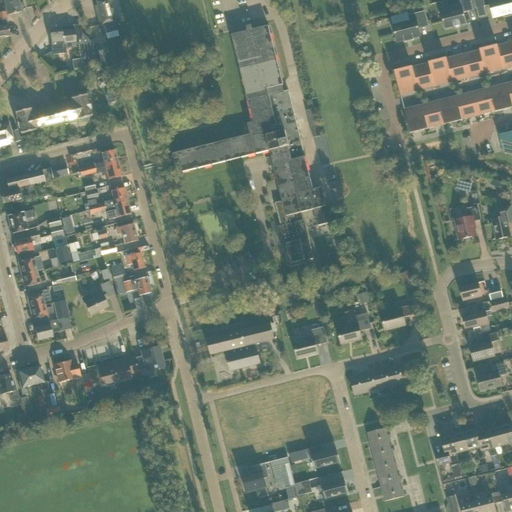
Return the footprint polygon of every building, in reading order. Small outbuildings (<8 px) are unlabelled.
[(0,0),(0,4),(4,3),(7,15),(21,12),(18,0),(0,0)] [(107,0),(103,0),(96,2),(97,6),(94,7),(99,26),(103,25),(107,40),(119,37),(112,9),(110,10),(107,0)] [(460,25),(466,24),(463,13),(472,10),(469,0),(460,0),(459,0),(461,8),(440,14),(444,29),(453,27),(454,27),(460,26),(460,25)] [(473,0),(476,9),(485,7),(483,0),(473,0)] [(511,0),(496,0),(490,2),(494,18),(511,12),(511,0)] [(0,38),(10,36),(5,12),(0,13),(0,38)] [(417,25),(419,25),(420,28),(427,26),(424,13),(409,16),(410,22),(393,26),(396,42),(404,40),(405,42),(412,40),(412,38),(420,36),(417,25)] [(281,226),(277,227),(287,266),(290,267),(307,263),(308,260),(314,259),(304,220),(303,220),(301,213),(313,210),(317,226),(338,221),(334,204),(327,206),(322,188),(314,190),(289,91),(269,96),(268,89),(283,85),(269,26),(253,30),(252,25),(246,27),(247,31),(232,35),(254,123),(248,125),(250,134),(173,153),(174,160),(179,158),(182,173),(270,151),(283,201),(275,203),(281,226)] [(66,54),(66,49),(76,48),(76,45),(78,45),(82,45),(82,38),(75,39),(74,26),(61,27),(62,31),(50,32),(51,46),(52,46),(52,55),(66,54)] [(511,41),(497,46),(503,70),(503,67),(508,66),(509,66),(511,64),(511,41)] [(95,43),(82,45),(78,45),(80,59),(72,62),(72,64),(65,66),(67,71),(90,66),(90,64),(97,63),(95,43)] [(497,46),(480,50),(486,74),(492,73),(493,73),(492,70),(496,69),(497,69),(502,67),(503,70),(497,46)] [(480,50),(463,54),(469,79),(470,79),(469,76),(475,74),(475,75),(475,74),(479,73),(479,74),(479,73),(485,72),(486,74),(480,50)] [(114,65),(126,63),(124,52),(112,55),(114,65)] [(463,54),(446,58),(452,83),(453,83),(452,80),(458,79),(462,78),(463,78),(463,77),(468,76),(469,79),(463,54)] [(446,58),(429,63),(435,87),(436,87),(435,84),(441,83),(445,82),(446,85),(446,84),(452,83),(446,58)] [(429,63),(412,67),(419,91),(418,89),(424,87),(424,88),(424,87),(428,86),(429,86),(434,85),(435,87),(429,63)] [(412,67),(395,71),(401,96),(402,96),(401,93),(407,92),(407,91),(411,90),(412,93),(418,91),(418,92),(419,91),(412,67)] [(490,87),(496,112),(511,107),(511,104),(507,83),(506,83),(507,86),(502,87),(501,87),(497,88),(497,86),(496,86),(490,88),(490,87)] [(473,92),(479,116),(496,112),(490,87),(489,87),(490,90),(484,92),(484,91),(484,92),(480,93),(480,92),(480,93),(474,94),(473,92)] [(106,94),(109,104),(120,101),(118,91),(106,94)] [(456,96),(462,120),(479,116),(473,92),(473,94),(468,96),(467,96),(463,97),(457,98),(456,96)] [(30,109),(15,113),(17,118),(15,118),(18,129),(19,128),(20,134),(91,116),(86,95),(71,98),(72,102),(31,112),(30,109)] [(439,100),(445,125),(462,120),(456,96),(450,98),(450,97),(449,98),(450,100),(446,101),(445,101),(446,101),(440,103),(439,100)] [(422,104),(428,129),(445,125),(439,100),(439,103),(434,104),(433,104),(429,105),(423,107),(422,104)] [(405,108),(405,109),(411,133),(428,129),(422,104),(422,105),(416,106),(415,106),(416,109),(412,110),(412,109),(412,110),(406,111),(405,108)] [(307,111),(311,128),(313,138),(321,136),(314,109),(307,111)] [(9,124),(0,125),(0,147),(13,144),(9,124)] [(20,140),(17,130),(11,132),(14,142),(20,140)] [(511,132),(499,136),(503,153),(511,155),(511,132)] [(88,175),(96,173),(95,169),(118,163),(115,150),(101,154),(103,162),(93,164),(94,166),(87,168),(88,175)] [(118,163),(95,169),(96,173),(97,175),(106,172),(108,180),(121,177),(118,163)] [(50,169),(52,178),(68,174),(66,165),(50,169)] [(81,176),(88,175),(87,168),(79,170),(81,176)] [(46,187),(52,186),(48,169),(42,171),(45,182),(46,187)] [(2,192),(4,203),(12,201),(13,203),(21,201),(19,193),(27,191),(27,192),(34,191),(32,185),(45,182),(42,171),(6,179),(8,190),(2,192)] [(83,185),(85,192),(95,190),(93,182),(83,185)] [(98,212),(106,211),(105,207),(128,201),(124,188),(111,192),(113,200),(104,202),(104,204),(98,205),(96,206),(98,212)] [(87,199),(97,197),(95,191),(86,193),(87,199)] [(105,207),(106,211),(106,213),(116,211),(117,218),(131,214),(128,201),(105,207)] [(90,214),(98,212),(96,206),(88,208),(90,214)] [(492,220),(496,240),(511,237),(507,219),(511,218),(511,210),(511,206),(498,209),(500,218),(492,220)] [(455,221),(459,240),(476,236),(473,222),(481,220),(478,207),(465,209),(467,218),(455,221)] [(8,216),(12,234),(27,230),(25,220),(35,217),(33,210),(23,213),(17,214),(16,211),(9,213),(10,216),(8,216)] [(106,225),(103,217),(92,220),(94,228),(106,225)] [(49,229),(61,226),(59,218),(47,220),(49,229)] [(138,241),(133,224),(115,229),(117,235),(122,234),(124,244),(138,241)] [(49,230),(52,238),(63,235),(61,227),(49,230)] [(97,233),(99,240),(107,238),(105,231),(97,233)] [(14,242),(17,254),(33,250),(31,242),(35,241),(35,244),(41,242),(39,236),(14,242)] [(70,253),(76,252),(74,243),(68,245),(70,253)] [(100,248),(102,256),(109,254),(116,252),(114,245),(100,248)] [(71,262),(67,247),(55,251),(58,265),(71,262)] [(73,262),(79,261),(76,252),(70,253),(73,262)] [(131,265),(133,271),(144,268),(141,253),(125,257),(127,266),(131,265)] [(19,263),(22,275),(37,271),(35,265),(42,264),(40,258),(19,263)] [(110,268),(113,281),(126,278),(123,265),(110,268)] [(37,271),(22,275),(25,287),(46,282),(45,275),(38,277),(37,271)] [(401,274),(403,284),(412,282),(410,271),(401,274)] [(51,279),(52,287),(76,281),(74,273),(51,279)] [(151,293),(148,284),(151,284),(149,278),(147,278),(147,277),(135,280),(135,281),(130,282),(130,281),(123,283),(125,293),(138,290),(139,296),(151,293)] [(114,294),(109,282),(98,287),(101,294),(105,292),(107,297),(114,294)] [(463,301),(482,297),(478,283),(460,288),(463,301)] [(488,289),(491,302),(503,299),(500,286),(488,289)] [(27,297),(30,309),(45,306),(44,303),(51,301),(48,290),(41,292),(41,294),(27,297)] [(369,303),(367,293),(358,295),(360,305),(369,303)] [(102,296),(93,300),(91,295),(89,294),(82,297),(81,300),(83,304),(85,304),(90,315),(107,307),(102,296)] [(491,303),(493,312),(510,308),(507,299),(491,303)] [(54,304),(57,319),(69,316),(65,301),(64,301),(58,303),(54,304)] [(413,305),(401,308),(401,311),(381,316),(385,331),(405,326),(403,318),(415,315),(413,305)] [(45,309),(45,306),(30,309),(33,322),(48,318),(47,315),(54,314),(52,307),(45,309)] [(489,325),(485,311),(470,315),(471,316),(463,318),(465,329),(473,327),(474,328),(489,325)] [(371,329),(368,313),(355,317),(357,325),(338,330),(341,345),(362,339),(360,331),(371,329)] [(69,316),(57,319),(58,320),(49,322),(50,324),(34,328),(37,341),(53,338),(52,334),(71,329),(68,318),(69,318),(69,316)] [(0,351),(7,350),(8,348),(5,336),(1,319),(0,319),(0,351)] [(230,350),(232,355),(227,357),(230,371),(261,363),(257,349),(255,350),(254,344),(274,339),(270,324),(207,339),(211,354),(230,350)] [(327,343),(324,327),(311,330),(313,339),(294,344),(297,359),(318,354),(316,346),(327,343)] [(494,356),(491,343),(499,341),(497,333),(483,337),(485,344),(470,348),(474,362),(494,356)] [(142,356),(134,358),(138,371),(145,369),(146,371),(163,367),(158,347),(141,352),(142,356)] [(138,371),(134,358),(134,356),(97,365),(102,386),(132,378),(131,374),(138,372),(138,371)] [(71,365),(70,361),(54,365),(58,383),(63,382),(64,384),(70,382),(70,381),(81,378),(77,363),(71,365)] [(507,375),(504,362),(490,366),(492,374),(478,377),(481,391),(502,386),(500,376),(507,375)] [(397,365),(398,366),(391,368),(395,386),(409,383),(404,363),(397,365)] [(40,366),(29,369),(33,386),(40,384),(41,391),(49,389),(47,381),(44,382),(40,366)] [(391,368),(390,366),(384,368),(384,370),(377,371),(382,389),(395,386),(391,368)] [(22,396),(28,394),(27,388),(33,386),(29,369),(18,372),(21,382),(19,383),(22,396)] [(377,370),(370,371),(370,373),(363,375),(368,393),(382,389),(377,371),(377,370)] [(350,378),(354,396),(368,393),(363,375),(363,373),(357,375),(357,376),(350,378)] [(0,405),(1,405),(0,400),(0,399),(1,399),(0,395),(8,393),(10,401),(19,399),(17,391),(14,391),(10,374),(0,376),(0,405)] [(84,388),(91,386),(88,374),(81,376),(84,388)] [(46,410),(48,420),(60,417),(57,407),(46,410)] [(511,424),(500,427),(505,445),(507,445),(511,443),(511,424)] [(507,445),(505,445),(500,427),(488,430),(493,448),(495,448),(501,446),(503,454),(508,452),(507,445)] [(372,447),(390,443),(391,443),(390,436),(388,436),(386,429),(368,433),(372,447)] [(476,429),(464,432),(469,450),(477,449),(479,460),(485,458),(483,451),(482,451),(477,433),(476,429)] [(477,433),(482,451),(483,451),(489,449),(491,457),(497,455),(495,448),(493,448),(488,430),(477,433)] [(461,452),(469,450),(464,432),(452,435),(457,453),(455,454),(457,461),(463,460),(461,452)] [(457,453),(452,435),(441,438),(444,452),(435,454),(438,466),(451,463),(450,455),(455,454),(457,453)] [(375,461),(393,456),(395,456),(393,450),(392,450),(390,443),(372,447),(375,461)] [(297,462),(312,458),(310,449),(295,453),(297,462)] [(336,449),(317,454),(321,468),(340,463),(336,449)] [(378,475),(397,470),(398,470),(397,463),(395,464),(393,456),(375,461),(378,475)] [(288,458),(271,462),(272,468),(290,464),(288,458)] [(259,473),(242,477),(246,492),(266,487),(264,479),(269,478),(266,463),(257,466),(259,473)] [(455,479),(462,478),(459,467),(452,469),(455,479)] [(398,478),(397,470),(378,475),(382,488),(400,484),(401,483),(400,477),(398,478)] [(478,485),(476,477),(468,478),(468,479),(470,487),(478,485)] [(328,499),(348,494),(344,480),(325,485),(328,499)] [(297,490),(311,487),(309,481),(296,484),(297,490)] [(385,502),(405,497),(403,491),(402,491),(400,484),(382,488),(385,502)] [(502,492),(497,493),(499,503),(504,502),(506,511),(511,511),(511,488),(511,486),(507,487),(509,494),(503,496),(502,492)] [(485,493),(480,494),(484,511),(496,511),(494,504),(499,503),(497,493),(491,494),(492,498),(486,500),(485,493)] [(478,502),(471,504),(473,511),(484,511),(480,494),(476,495),(478,502)] [(459,511),(455,496),(447,498),(450,511),(459,511)] [(462,511),(473,511),(471,504),(465,505),(464,498),(459,499),(462,511)] [(287,500),(275,503),(277,511),(289,508),(287,500)]
